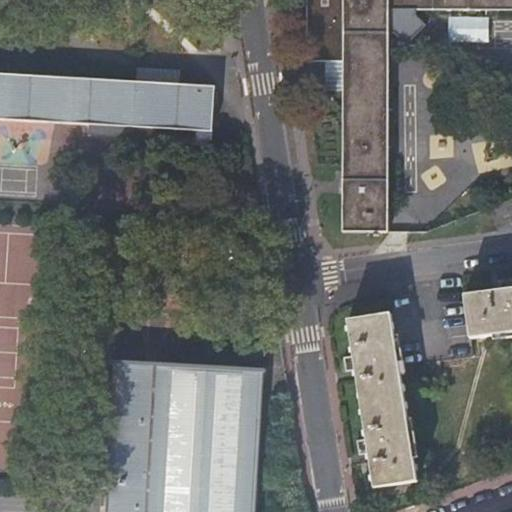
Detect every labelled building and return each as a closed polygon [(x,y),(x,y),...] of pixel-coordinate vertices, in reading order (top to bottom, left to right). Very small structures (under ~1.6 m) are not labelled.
[(511,0),(305,0),(305,62),(342,63),(341,234),(372,234),(372,237),(379,237),(379,234),(386,234),(387,35),(393,35),(406,46),(426,27),(416,17),(415,11),(511,11),(511,0)] [(0,118),(214,130),(215,85),(0,73),(0,118)] [(511,281),(500,283),(501,294),(511,292),(511,281)] [(511,292),(501,294),(465,299),(470,341),(511,335),(511,292)] [(368,440),(370,454),(376,489),(419,482),(394,316),(350,322),(356,358),(358,371),(368,440)] [(110,364),(115,364),(105,511),(254,511),(262,374),(267,375),(267,367),(110,356),(110,364)] [(358,371),(356,358),(346,359),(348,373),(358,371)] [(360,456),(370,454),(368,440),(358,442),(360,456)]
